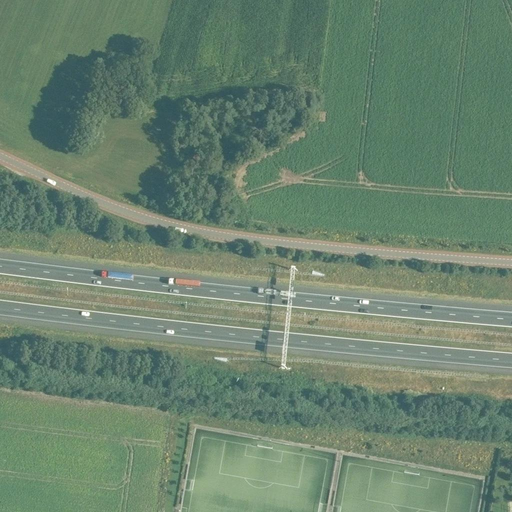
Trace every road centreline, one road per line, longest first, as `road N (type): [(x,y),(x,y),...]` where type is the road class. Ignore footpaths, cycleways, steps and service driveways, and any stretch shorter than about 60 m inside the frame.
road 1 (secondary): [(511,263),(209,235),(92,201),(0,157)]
road 2 (motorway): [(0,308),(511,363)]
road 3 (motorway): [(511,315),(0,263)]
